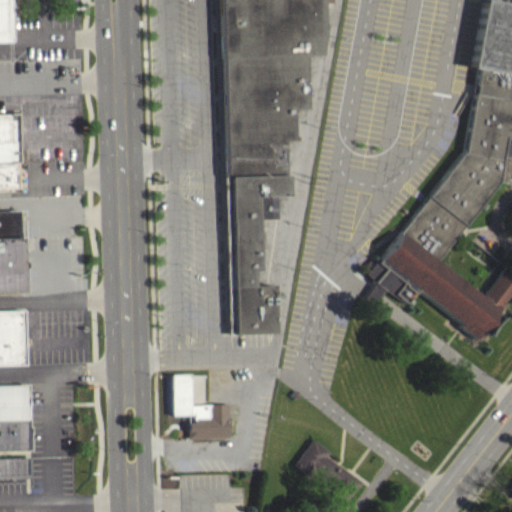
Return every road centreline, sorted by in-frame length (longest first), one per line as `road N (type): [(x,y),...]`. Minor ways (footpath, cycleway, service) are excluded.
road 1 (primary): [(128,497),(113,0)]
road 2 (secondary): [(431,511),(511,408)]
